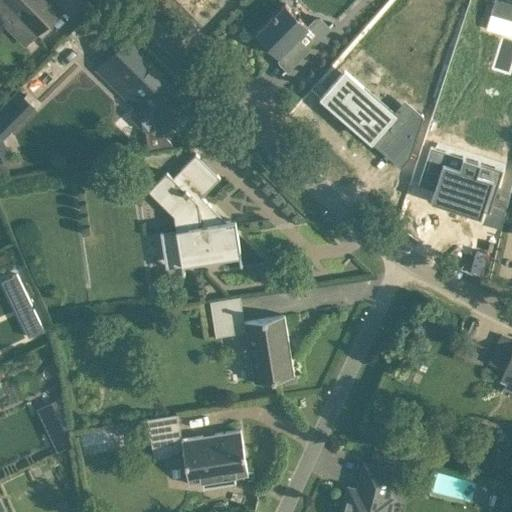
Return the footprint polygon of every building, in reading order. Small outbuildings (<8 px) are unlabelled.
[(1,0),(36,34),(63,7),(55,0),(1,0)] [(511,0),(494,0),(491,12),(511,18),(511,0)] [(319,17),(314,18),(308,25),(285,2),(276,12),(275,11),(272,14),(273,15),(256,32),(278,55),(279,54),(290,65),(329,26),(323,20),(319,17)] [(127,37),(96,68),(135,107),(131,111),(131,117),(143,129),(145,129),(149,129),(153,125),(161,132),(191,102),(127,37)] [(345,66),(320,95),(401,165),(411,155),(424,113),(406,97),(395,109),(345,66)] [(0,157),(9,154),(2,138),(34,106),(17,90),(0,107),(0,157)] [(439,123),(424,172),(440,177),(437,188),(487,204),(489,197),(496,199),(509,156),(454,139),(457,128),(439,123)] [(149,189),(177,216),(179,228),(176,228),(182,264),(241,254),(235,219),(214,222),(211,204),(201,195),(220,176),(196,152),(173,176),(167,170),(149,189)] [(17,272),(12,275),(12,276),(16,275),(23,288),(9,295),(29,336),(44,328),(17,272)] [(210,300),(214,324),(239,320),(235,296),(210,300)] [(284,313),(244,320),(246,330),(254,381),(294,374),(284,313)] [(408,383),(435,326),(418,319),(392,376),(408,383)] [(511,351),(510,357),(493,350),(488,361),(503,368),(502,370),(511,373),(511,351)] [(151,442),(177,438),(173,413),(147,417),(151,442)] [(150,435),(148,419),(138,421),(141,436),(150,435)] [(67,424),(49,432),(57,450),(73,443),(68,433),(71,432),(67,424)] [(241,428),(182,437),(184,452),(189,483),(202,481),(203,486),(236,481),(235,475),(248,473),(241,428)] [(99,429),(81,432),(83,443),(101,441),(99,429)] [(348,485),(341,511),(388,511),(392,497),(389,496),(396,470),(364,461),(358,488),(348,485)]
